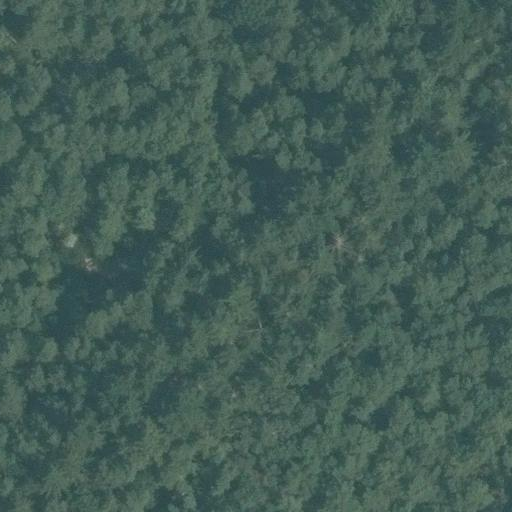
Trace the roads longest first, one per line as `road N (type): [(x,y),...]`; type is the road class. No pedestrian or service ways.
road 1 (unknown): [(333,0),(251,83),(152,210),(103,297),(0,406)]
road 2 (unknown): [(428,0),(285,143),(103,297)]
